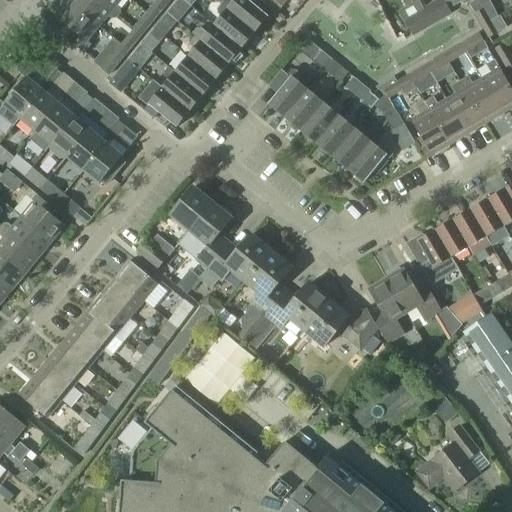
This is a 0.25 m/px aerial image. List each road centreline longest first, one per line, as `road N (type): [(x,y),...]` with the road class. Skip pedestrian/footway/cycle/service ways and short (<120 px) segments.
road 1 (residential): [(511,147),(344,245),(327,244),(212,148),(170,147)]
road 2 (residential): [(0,359),(170,147)]
road 3 (residential): [(170,147),(33,29),(32,0)]
